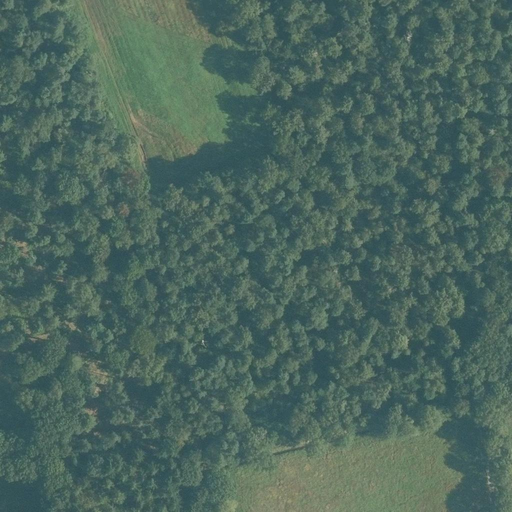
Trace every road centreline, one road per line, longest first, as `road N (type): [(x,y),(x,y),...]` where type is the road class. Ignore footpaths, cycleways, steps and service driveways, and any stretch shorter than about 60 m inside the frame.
road 1 (track): [(0,47),(141,292),(217,511)]
road 2 (unclassified): [(486,511),(470,323),(459,0)]
